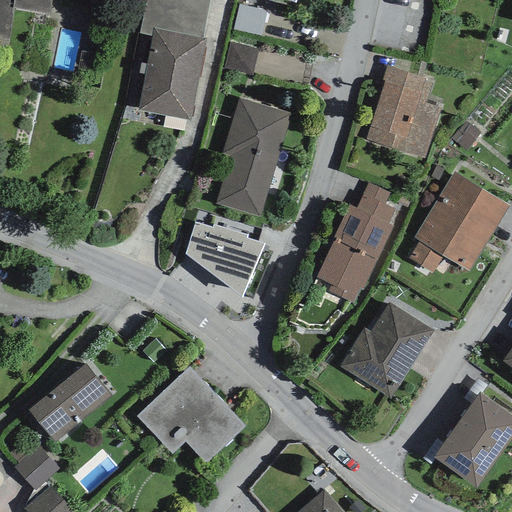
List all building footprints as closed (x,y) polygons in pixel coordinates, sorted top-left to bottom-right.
[(0,0),(0,45),(8,47),(13,10),(48,15),(50,0),(0,0)] [(146,0),(140,33),(152,36),(154,28),(202,38),(209,0),(146,0)] [(239,5),(233,29),(260,36),(266,11),(239,5)] [(138,110),(190,121),(207,39),(202,38),(154,28),(152,36),(138,110)] [(230,42),(224,69),(252,75),(258,49),(230,42)] [(385,81),(366,140),(425,159),(440,108),(425,103),(432,83),(425,81),(425,78),(387,66),(383,80),(385,81)] [(291,114),(238,98),(221,154),(230,157),(216,203),(260,216),(291,114)] [(450,139),(466,150),(475,141),(474,139),(480,133),(465,122),(450,139)] [(509,206),(454,172),(414,238),(419,242),(443,256),(468,272),(509,206)] [(331,285),(328,291),(353,303),(360,288),(362,290),(393,226),(387,224),(394,209),(384,204),(389,193),(368,182),(356,208),(349,204),(333,238),(335,239),(317,278),(331,285)] [(194,222),(185,255),(241,297),(263,244),(246,238),(246,236),(213,224),(212,228),(194,222)] [(433,273),(443,256),(419,242),(409,258),(433,273)] [(363,328),(339,367),(390,399),(434,330),(388,303),(369,332),(363,328)] [(511,348),(503,361),(511,368),(511,369),(510,372),(511,373),(511,348)] [(85,364),(28,410),(54,442),(111,396),(85,364)] [(184,442),(205,464),(246,426),(189,367),(136,417),(172,454),(184,442)] [(463,397),(471,404),(479,393),(481,394),(487,385),(477,378),(463,397)] [(511,416),(481,394),(479,393),(471,404),(433,458),(477,489),(511,439),(511,416)] [(13,467),(35,491),(59,469),(38,445),(13,467)] [(73,511),(50,485),(24,508),(26,511),(73,511)] [(341,511),(324,491),(298,511),(341,511)]
